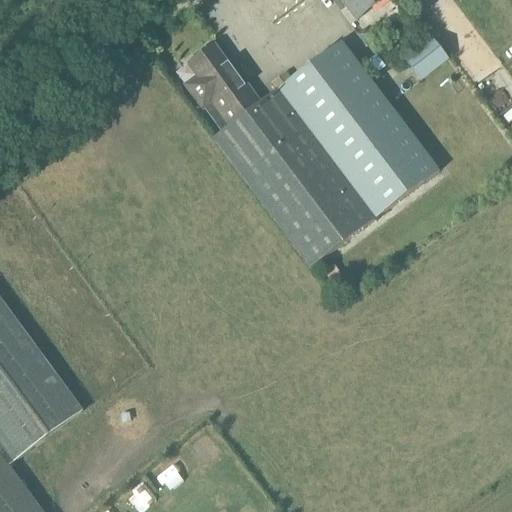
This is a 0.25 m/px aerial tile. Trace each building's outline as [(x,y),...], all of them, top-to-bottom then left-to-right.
[(341,0),(357,20),(385,0),(341,0)] [(431,40),(404,61),(421,84),(448,62),(431,40)] [(283,88),(380,219),(441,172),(342,43),(283,88)] [(380,219),(283,88),(260,106),(243,84),(248,81),(237,66),(232,70),(215,47),(188,66),(197,78),(184,87),(202,111),(204,110),(222,135),(213,142),(311,271),(380,219)] [(0,449),(12,465),(83,413),(0,300),(0,449)] [(12,465),(0,449),(0,511),(40,511),(8,468),(12,465)]
